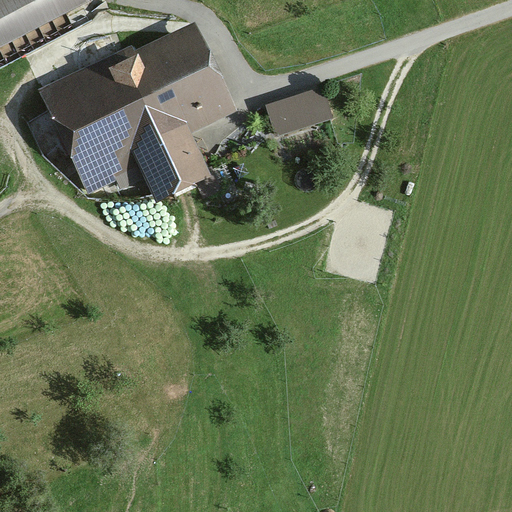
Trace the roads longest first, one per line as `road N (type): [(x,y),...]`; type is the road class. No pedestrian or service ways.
road 1 (track): [(415,40),(352,190),(293,231),(229,250),(165,253),(110,235),(38,190)]
road 2 (track): [(511,6),(269,86),(241,74),(197,13),(150,0)]
road 3 (track): [(208,29),(99,26),(64,45),(29,85),(11,135),(38,190),(0,210)]
